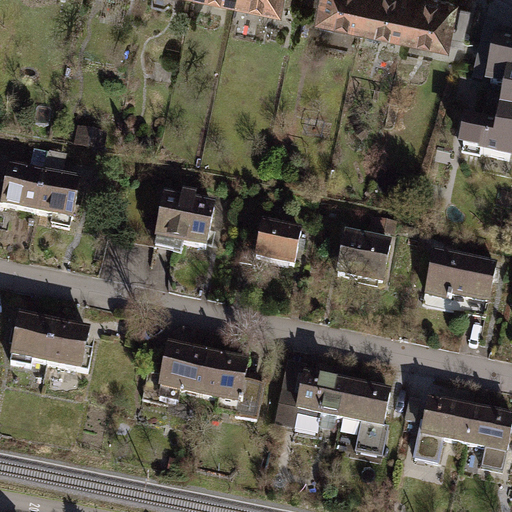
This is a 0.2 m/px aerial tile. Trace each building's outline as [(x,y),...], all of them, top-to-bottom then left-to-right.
[(291,0),(245,0),(245,3),(289,12),(291,0)] [(372,0),(325,0),(322,20),(367,29),(372,0)] [(418,0),(372,0),(367,29),(412,37),(418,0)] [(465,1),(460,0),(418,0),(412,37),(456,46),(465,1)] [(511,42),(493,39),(482,94),(502,98),(496,127),(465,121),(458,159),(511,169),(511,42)] [(29,173),(11,170),(7,187),(0,186),(0,187),(0,211),(37,219),(51,154),(34,151),(29,173)] [(69,158),(51,154),(37,219),(56,223),(55,230),(77,234),(87,185),(64,180),(69,158)] [(192,251),(211,254),(220,208),(203,205),(204,198),(187,195),(186,201),(164,197),(156,244),(160,245),(159,251),(191,257),(192,251)] [(310,233),(267,225),(260,261),(303,269),(310,233)] [(391,288),(399,247),(350,237),(342,278),(391,288)] [(501,266),(434,253),(425,298),(492,311),(501,266)] [(29,372),(49,376),(61,320),(41,316),(40,323),(21,319),(10,373),(29,377),(29,372)] [(66,380),(87,384),(97,335),(78,331),(79,324),(61,320),(49,376),(48,382),(65,385),(66,380)] [(131,325),(116,322),(113,336),(129,339),(131,325)] [(183,398),(203,402),(212,356),(171,348),(160,402),(182,407),(183,398)] [(223,416),(261,424),(268,389),(249,385),(254,365),(212,356),(203,402),(225,406),(223,416)] [(351,384),(307,377),(304,397),(284,393),(277,429),(323,437),(326,419),(344,423),(351,384)] [(395,392),(351,384),(344,423),(364,426),(358,456),(386,461),(392,431),(388,430),(395,392)] [(474,411),(430,402),(422,439),(467,448),(474,411)] [(511,450),(511,418),(474,411),(467,448),(490,453),(487,471),(507,475),(511,450)]
